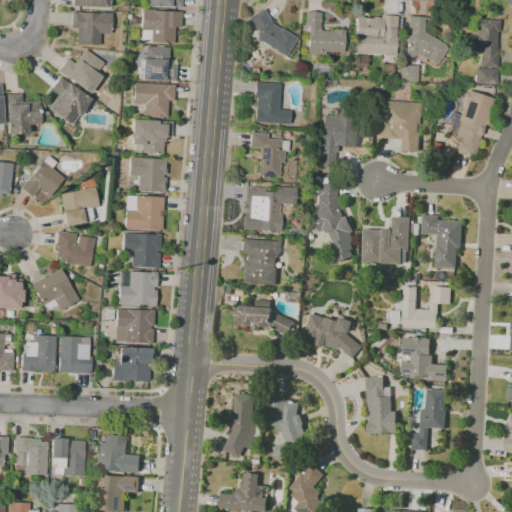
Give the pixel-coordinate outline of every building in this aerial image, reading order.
[(146,0),(146,7),(180,8),(180,0),(146,0)] [(174,43),(140,41),(141,30),(140,30),(141,9),(181,11),(181,27),(175,27),(174,43)] [(249,17),(263,10),(270,22),(295,38),(285,55),(257,38),(259,35),(249,17)] [(99,45),(76,44),(77,28),(71,28),(72,11),(112,13),(111,34),(100,33),(99,45)] [(319,52),(319,54),(305,54),(307,29),(304,29),(305,12),(321,12),(320,30),(343,31),(342,53),(319,52)] [(380,16),(395,16),(395,60),(380,60),(380,54),(355,54),(355,30),(364,31),(364,33),(380,34),(380,16)] [(409,18),(427,18),(427,35),(447,48),(436,65),(416,53),(408,53),(409,18)] [(479,20),(498,21),(497,67),(478,66),(478,53),(473,53),(474,32),(479,32),(479,20)] [(176,81),(141,80),(141,78),(138,78),(139,60),(142,60),(142,59),(145,59),(145,46),(169,47),(168,60),(175,60),(175,65),(176,65),(176,81)] [(89,94),(58,71),(67,58),(74,63),(84,49),(103,63),(96,72),(102,76),(89,94)] [(399,65),(416,66),(415,85),(398,84),(399,65)] [(474,69),(495,70),(494,86),(473,84),(474,69)] [(70,126),(47,109),(57,95),(51,90),(60,77),(91,99),(84,109),(85,109),(81,115),(80,114),(79,116),(77,116),(70,126)] [(167,117),(144,116),(144,104),(133,103),(134,82),(174,84),(174,101),(167,101),(167,117)] [(254,82),(277,85),(274,110),(288,111),(286,126),(250,121),(254,82)] [(466,91),(490,100),(471,155),(459,151),(463,138),(451,134),(466,91)] [(7,135),(6,105),(5,94),(21,93),(21,101),(39,100),(40,125),(28,125),(29,134),(7,135)] [(379,101),(418,103),(416,151),(401,150),(402,137),(377,136),(379,101)] [(43,122),(42,110),(46,109),(51,118),(43,122)] [(323,116),(334,117),(335,109),(350,110),(349,115),(356,116),(353,147),(340,146),(337,168),(318,166),(323,116)] [(131,139),(130,138),(130,133),(131,132),(132,120),(157,121),(157,124),(172,124),(171,137),(164,137),(164,141),(162,141),(162,154),(141,153),(141,152),(131,152),(132,144),(131,144),(131,139)] [(249,133),(266,135),(266,139),(280,140),(279,150),(284,151),(282,163),(278,162),(276,178),(259,176),(261,149),(248,148),(249,133)] [(31,197),(20,188),(42,161),(43,162),(48,156),(56,162),(51,168),(63,178),(49,196),(39,188),(31,197)] [(165,192),(137,191),(138,176),(128,176),(129,157),(166,158),(165,175),(162,175),(162,177),(165,178),(165,192)] [(0,161),(12,163),(9,195),(1,194),(1,197),(0,196),(0,161)] [(336,263),(324,231),(319,233),(311,212),(316,210),(307,187),(328,179),(342,217),(347,216),(353,233),(351,234),(358,255),(336,263)] [(90,221),(83,223),(83,222),(69,225),(69,226),(64,227),(61,212),(63,212),(60,194),(94,186),(98,207),(91,209),(93,217),(90,221)] [(257,206),(244,205),(246,187),(285,191),(284,204),(285,204),(282,232),(254,229),(257,206)] [(161,230),(124,228),(125,195),(135,196),(135,195),(163,196),(161,230)] [(423,215),(439,216),(439,218),(462,220),(460,249),(457,248),(456,269),(432,267),(434,234),(422,233),(423,215)] [(362,262),(364,226),(391,227),(392,217),(411,218),(409,264),(362,262)] [(89,267),(58,262),(59,255),(56,254),(57,246),(55,246),(58,231),(75,234),(73,244),(76,245),(78,235),(94,238),(89,267)] [(158,268),(154,268),(154,267),(131,266),(131,251),(121,251),(122,233),(154,234),(160,234),(158,268)] [(242,240),(278,242),(275,285),(239,283),(242,240)] [(59,311),(56,305),(48,310),(44,304),(43,305),(31,284),(44,276),(44,277),(60,268),(78,300),(59,311)] [(155,307),(149,306),(149,305),(118,304),(118,286),(121,286),(121,272),(129,273),(129,272),(151,272),(151,271),(157,272),(156,287),(153,287),(153,290),(156,290),(155,307)] [(19,310),(0,309),(0,276),(5,277),(5,275),(14,275),(13,278),(20,278),(20,290),(23,290),(22,302),(20,302),(19,310)] [(399,324),(392,324),(393,311),(400,311),(403,281),(441,284),(441,288),(450,288),(450,305),(439,305),(437,327),(399,324)] [(235,305),(272,308),(296,322),(287,336),(271,326),(270,329),(234,326),(235,305)] [(152,343),(124,342),(124,341),(115,341),(115,327),(116,308),(148,310),(153,310),(153,326),(149,326),(149,329),(153,329),(152,343)] [(356,342),(361,347),(352,356),(341,345),(340,347),(305,335),(310,318),(345,329),(349,324),(361,335),(356,342)] [(12,371),(0,370),(0,332),(3,333),(2,352),(12,353),(12,371)] [(35,372),(20,371),(21,354),(24,354),(25,342),(26,335),(34,336),(34,335),(55,336),(53,371),(35,370),(35,372)] [(90,374),(58,372),(59,336),(79,337),(90,338),(89,346),(88,346),(88,356),(91,356),(90,374)] [(412,337),(431,339),(430,364),(446,365),(445,382),(427,381),(427,377),(409,376),(412,337)] [(148,381),(111,379),(112,362),(114,362),(114,354),(115,354),(115,347),(119,348),(119,347),(151,348),(151,358),(150,357),(148,381)] [(369,433),(369,376),(386,376),(386,391),(393,391),(393,410),(397,410),(397,433),(369,433)] [(427,427),(427,435),(426,450),(412,449),(413,434),(419,434),(421,408),(426,409),(428,389),(446,390),(444,428),(427,427)] [(235,393),(253,394),(252,415),(257,415),(257,432),(251,432),(251,437),(250,437),(240,457),(222,449),(233,427),(235,393)] [(286,422),(279,421),(283,400),(299,403),(295,424),(293,423),(299,448),(282,452),(276,425),(286,422)] [(140,472),(122,471),(102,470),(102,468),(96,468),(97,451),(98,451),(99,442),(103,442),(103,435),(128,436),(127,454),(141,455),(140,472)] [(45,475),(14,474),(15,437),(30,437),(30,439),(40,439),(40,442),(47,442),(45,475)] [(50,464),(51,438),(66,439),(66,440),(84,441),(83,476),(61,476),(61,475),(53,475),(53,468),(50,464)] [(313,465),(324,474),(314,487),(319,491),(314,497),(328,509),(325,511),(298,511),(299,511),(294,507),(299,501),(291,494),(293,491),(290,488),(302,473),(305,476),(313,465)] [(255,511),(219,509),(220,494),(235,495),(236,486),(241,486),(243,472),(262,473),(260,497),(268,498),(267,511),(255,511)] [(125,511),(97,510),(99,474),(141,476),(140,492),(126,491),(125,511)] [(7,511),(8,502),(29,503),(29,510),(37,511),(7,511)]
